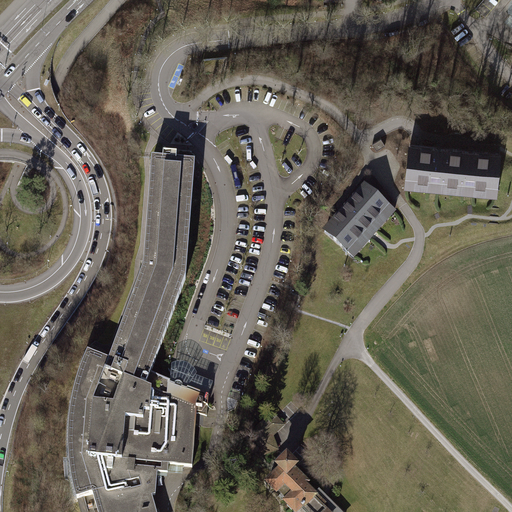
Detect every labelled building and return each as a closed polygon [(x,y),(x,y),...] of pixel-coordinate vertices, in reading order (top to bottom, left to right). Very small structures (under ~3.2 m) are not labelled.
[(385,145),(381,139),(373,144),(377,151),(385,145)] [(440,183),(452,184),(455,149),(410,145),(407,180),(427,181),(427,187),(440,189),(440,183)] [(475,186),(496,188),(500,153),(455,149),(452,184),(462,185),(461,191),(475,192),(475,186)] [(193,470),(197,417),(204,418),(207,400),(149,380),(186,283),(194,166),(149,163),(142,275),(107,365),(81,356),(76,371),(72,382),(68,396),(63,417),(62,436),(63,457),(68,478),(75,501),(93,496),(97,511),(154,511),(151,497),(153,497),(155,474),(166,475),(166,468),(193,470)] [(325,231),(349,253),(365,236),(369,240),(378,230),(374,226),(389,209),(365,187),(325,231)] [(253,432),(263,455),(278,450),(273,436),(284,425),(272,414),(253,432)] [(339,511),(326,499),(321,504),(320,503),(322,501),(317,496),(315,499),(314,497),(315,497),(304,486),(306,484),(293,470),(295,468),(287,460),(279,468),(281,470),(268,483),(277,492),(278,491),(288,500),(286,503),(295,511),(296,511),(298,510),(300,511),(339,511)]
